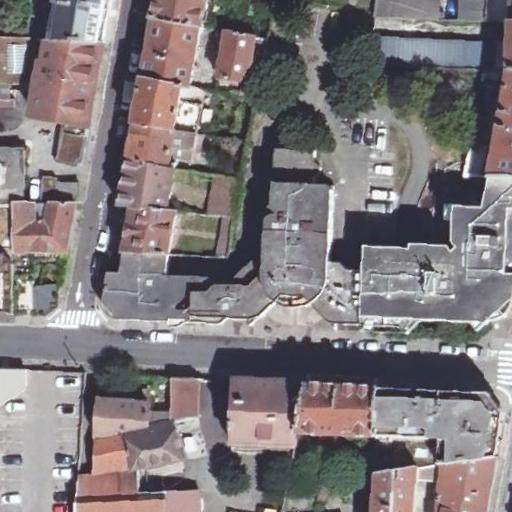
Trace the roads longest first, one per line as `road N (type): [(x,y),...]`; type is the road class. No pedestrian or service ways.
road 1 (residential): [(511,366),(72,344)]
road 2 (residential): [(135,0),(72,344)]
